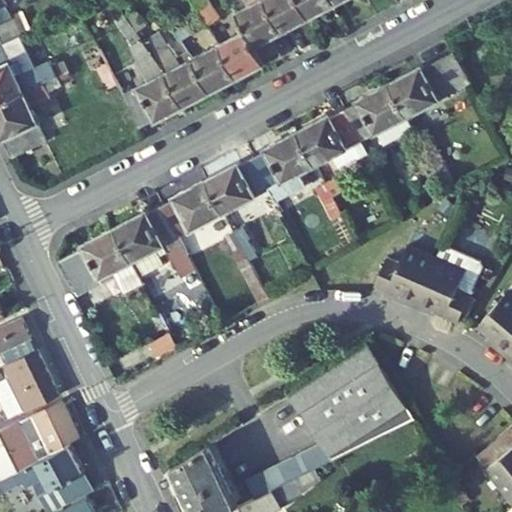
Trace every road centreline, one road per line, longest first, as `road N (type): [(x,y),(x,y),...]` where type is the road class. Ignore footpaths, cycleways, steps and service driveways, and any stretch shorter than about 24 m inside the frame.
road 1 (residential): [(461,0),(20,232)]
road 2 (residential): [(511,384),(468,348),(425,328),(377,311),(328,309),(265,330),(111,421)]
road 3 (residential): [(111,421),(20,232)]
